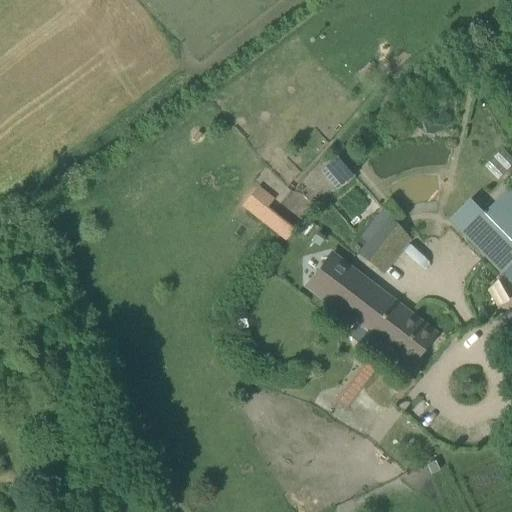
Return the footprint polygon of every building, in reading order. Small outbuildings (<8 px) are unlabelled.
[(511,158),(502,149),(487,165),(499,175),(511,160),(511,158)] [(335,188),(351,174),(334,155),(319,169),(335,188)] [(294,228),(266,207),(274,197),(256,184),(239,206),(285,240),(294,228)] [(511,280),(511,190),(511,189),(467,233),(489,255),(499,266),(498,267),(511,280)] [(402,207),(405,229),(437,224),(434,203),(402,207)] [(389,215),(367,242),(392,262),(410,240),(389,215)] [(387,345),(409,316),(328,254),(306,283),(356,322),(387,345)] [(511,311),(500,317),(509,334),(511,332),(511,311)] [(412,364),(434,335),(409,316),(387,345),(392,349),(412,364)] [(344,406),(371,376),(361,368),(334,398),(344,406)] [(62,462),(93,447),(66,394),(36,409),(62,462)]
